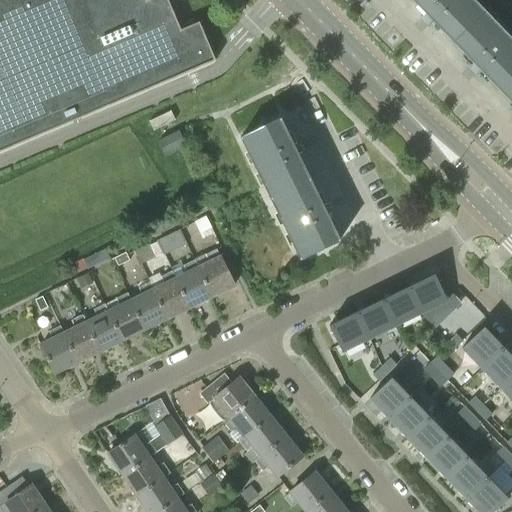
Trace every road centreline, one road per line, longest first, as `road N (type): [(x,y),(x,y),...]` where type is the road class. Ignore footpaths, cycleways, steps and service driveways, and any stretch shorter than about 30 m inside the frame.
road 1 (tertiary): [(496,203),(297,0)]
road 2 (residential): [(46,432),(260,334)]
road 3 (residential): [(400,511),(260,334)]
road 4 (residential): [(382,272),(303,83)]
road 5 (residential): [(511,137),(377,0)]
road 6 (residential): [(260,334),(382,272)]
